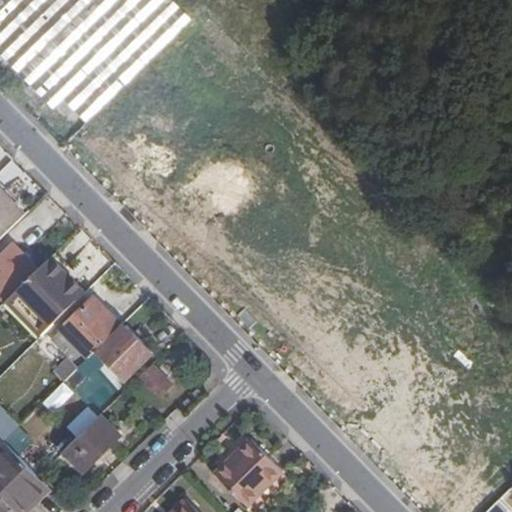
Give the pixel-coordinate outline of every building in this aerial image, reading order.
[(192,22),(170,0),(4,0),(0,4),(0,56),(10,67),(55,112),(65,103),(87,126),(192,22)] [(0,56),(0,70),(3,74),(10,67),(0,56)] [(165,106),(116,158),(162,201),(211,150),(165,106)] [(230,230),(266,196),(224,150),(187,184),(230,230)] [(0,242),(27,216),(0,189),(0,242)] [(0,297),(6,304),(10,300),(21,289),(40,271),(15,245),(0,258),(0,297)] [(21,289),(55,325),(87,293),(53,258),(40,271),(21,289)] [(10,300),(45,335),(55,325),(21,289),(10,300)] [(63,332),(90,359),(112,337),(113,336),(122,327),(96,300),(63,332)] [(444,430),(423,451),(373,400),(418,356),(375,313),(303,384),(426,509),(474,461),(444,430)] [(115,339),(113,336),(112,337),(90,359),(82,368),(89,377),(105,362),(125,382),(155,352),(128,326),(115,339)] [(63,332),(55,341),(82,368),(90,359),(63,332)] [(155,368),(142,380),(158,398),(172,386),(155,368)] [(0,406),(0,436),(6,443),(21,428),(0,406)] [(122,436),(103,415),(65,452),(85,471),(122,436)] [(485,431),(492,446),(509,438),(502,423),(485,431)] [(0,436),(0,457),(11,447),(6,443),(0,436)] [(286,472),(255,440),(218,475),(250,508),(286,472)] [(31,475),(34,471),(11,447),(0,457),(0,492),(19,511),(20,511),(44,489),(31,475)] [(0,511),(19,511),(0,492),(0,511)] [(199,511),(187,499),(173,511),(199,511)]
